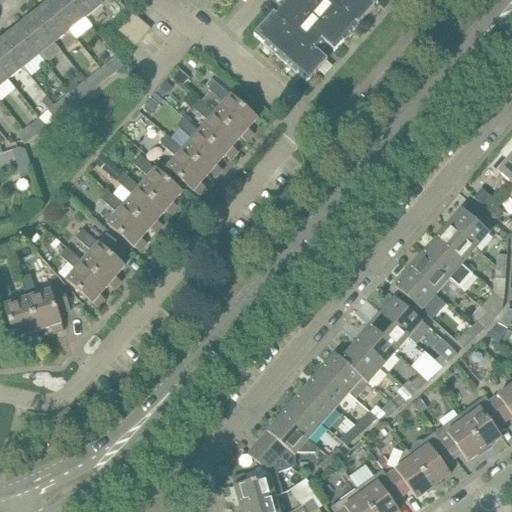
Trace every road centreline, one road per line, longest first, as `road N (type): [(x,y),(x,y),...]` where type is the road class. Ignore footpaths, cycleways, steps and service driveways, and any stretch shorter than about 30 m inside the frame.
road 1 (residential): [(0,395),(59,400),(287,143),(295,110),(223,43)]
road 2 (residential): [(208,511),(200,478),(207,452),(511,107)]
road 3 (secondary): [(468,55),(178,382)]
road 4 (secondary): [(178,382),(102,444),(6,490)]
road 5 (secondary): [(53,511),(99,478),(178,382)]
